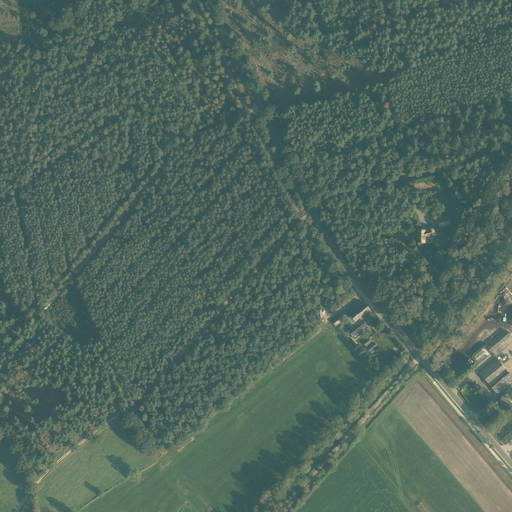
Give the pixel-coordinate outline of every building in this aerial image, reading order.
[(451,192),(445,197),(457,209),(461,205),(455,198),(456,197),(451,192)] [(450,225),(450,224),(453,224),(452,218),(449,219),(438,221),(439,227),(450,225)] [(425,233),(425,231),(418,231),(418,235),(417,235),(416,239),(418,239),(417,243),(418,243),(418,246),(419,246),(423,247),(424,246),(424,244),(425,244),(425,243),(427,243),(428,242),(428,237),(430,236),(430,237),(436,236),(434,229),(430,230),(430,232),(425,233)] [(366,305),(350,317),(355,323),(360,319),(361,320),(365,318),(363,316),(370,310),(366,305)] [(332,322),(335,327),(347,318),(343,313),(332,322)] [(349,333),(353,337),(364,329),(365,329),(368,327),(363,321),(352,330),(349,333)] [(511,340),(505,332),(485,349),(493,358),(511,341),(511,340)] [(369,338),(363,344),(366,348),(372,342),(369,338)] [(374,343),(366,350),(369,353),(373,349),(375,352),(378,349),(374,343)] [(482,350),(473,358),(475,360),(484,353),(482,350)] [(483,370),(479,373),(498,395),(503,391),(503,392),(505,390),(507,391),(511,386),(511,377),(496,359),(483,370)] [(503,391),(498,395),(501,399),(498,401),(505,409),(509,406),(511,404),(511,403),(511,399),(507,394),(506,395),(503,392),(503,391)]
